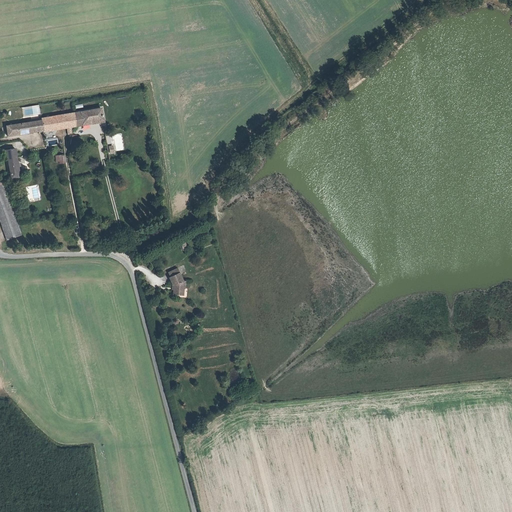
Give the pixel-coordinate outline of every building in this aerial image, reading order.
[(33,108),(33,113),(40,113),(39,105),(31,105),(31,108),(33,108)] [(75,111),(77,124),(106,120),(104,107),(75,111)] [(42,117),(43,129),(77,124),(75,111),(42,117)] [(42,117),(32,118),(32,120),(7,124),(8,134),(43,129),(42,117)] [(11,177),(21,176),(21,173),(19,162),(16,147),(4,149),(5,155),(7,155),(10,171),(11,177)] [(65,153),(55,155),(56,160),(60,159),(61,162),(66,161),(65,153)] [(0,183),(0,221),(6,238),(20,233),(9,202),(2,183),(0,183)] [(72,228),(60,229),(62,244),(73,242),(72,228)] [(176,269),(168,273),(170,277),(169,278),(172,285),(172,287),(174,287),(174,290),(173,289),(173,295),(180,295),(180,293),(184,293),(185,289),(186,282),(182,282),(176,269)]
